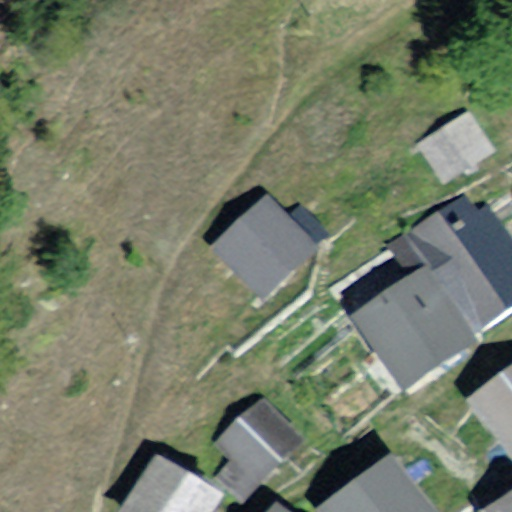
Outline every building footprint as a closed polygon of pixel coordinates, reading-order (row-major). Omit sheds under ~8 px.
[(423,137),(445,178),(494,151),(471,110),(423,137)] [(511,227),(484,189),(417,236),(478,320),(511,296),(511,227)] [(212,251),(254,301),(321,246),(279,196),(212,251)] [(340,291),(414,390),(482,339),(408,240),(340,291)] [(511,370),(475,397),(511,449),(511,370)] [(222,472),(244,494),(303,434),(266,398),(224,441),(239,455),(222,472)] [(133,511),(215,511),(227,493),(166,457),(133,511)] [(329,505),(333,511),(432,511),(399,460),(329,505)]
